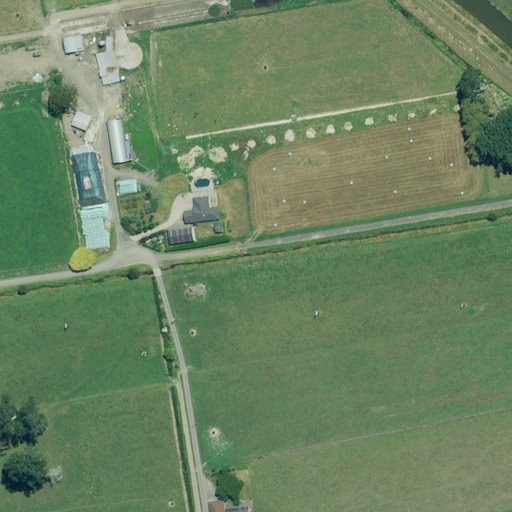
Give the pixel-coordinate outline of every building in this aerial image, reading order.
[(86,50),(83,36),(65,39),(67,54),(86,50)] [(123,82),(115,50),(114,51),(114,37),(108,37),(108,52),(97,55),(105,86),(123,82)] [(94,118),(79,112),(74,125),(88,131),(94,118)] [(128,162),(122,120),(108,122),(114,164),(128,162)] [(211,209),(209,197),(194,198),(196,211),(185,212),(187,224),(220,220),(219,208),(211,209)] [(249,511),(249,506),(231,509),(227,509),(226,501),(210,503),(211,511),(249,511)]
